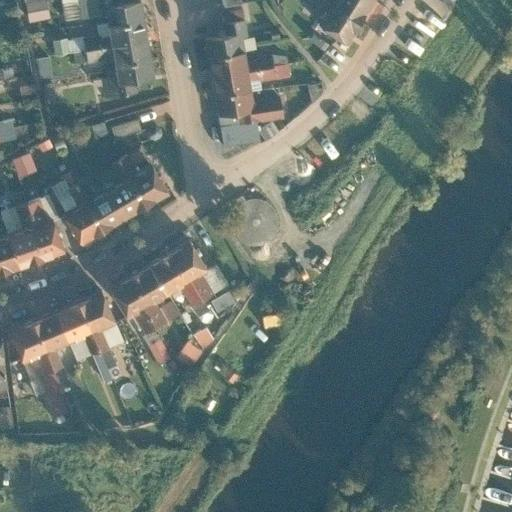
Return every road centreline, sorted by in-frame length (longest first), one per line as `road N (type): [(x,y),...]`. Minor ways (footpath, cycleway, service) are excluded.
road 1 (residential): [(208,199),(350,81),(403,0)]
road 2 (residential): [(0,302),(104,266),(208,199)]
road 3 (residential): [(208,199),(173,0)]
